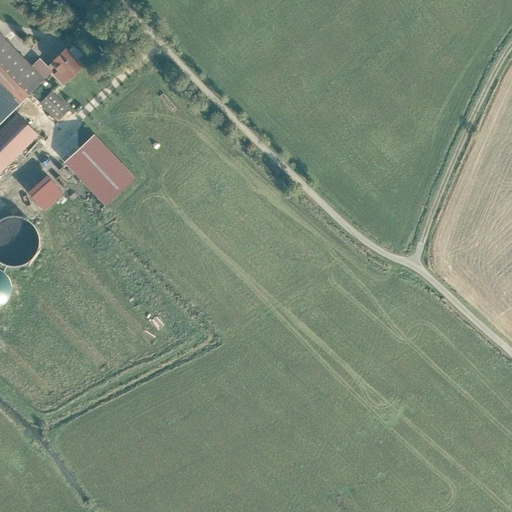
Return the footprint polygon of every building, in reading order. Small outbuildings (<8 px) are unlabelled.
[(0,120),(44,77),(0,33),(0,120)] [(84,65),(66,48),(51,65),(69,81),(84,65)] [(72,110),(52,91),(39,105),(59,124),(72,110)] [(0,176),(43,134),(19,111),(0,129),(0,176)] [(134,179),(96,136),(65,163),(103,206),(134,179)] [(31,181),(40,189),(52,176),(43,168),(31,181)] [(0,265),(6,268),(15,269),(24,267),(31,263),(37,256),(40,247),(40,238),(37,230),(32,223),(24,218),(16,215),(7,216),(0,219),(0,265)]
